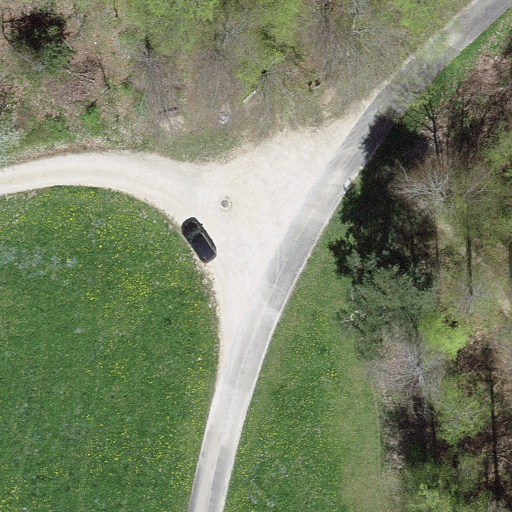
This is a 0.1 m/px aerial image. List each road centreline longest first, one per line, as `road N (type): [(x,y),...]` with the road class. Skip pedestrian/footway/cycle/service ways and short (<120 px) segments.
road 1 (unclassified): [(206,511),(255,309),(302,224),(406,80),(490,0)]
road 2 (track): [(255,309),(193,195),(162,179),(58,166),(0,180)]
